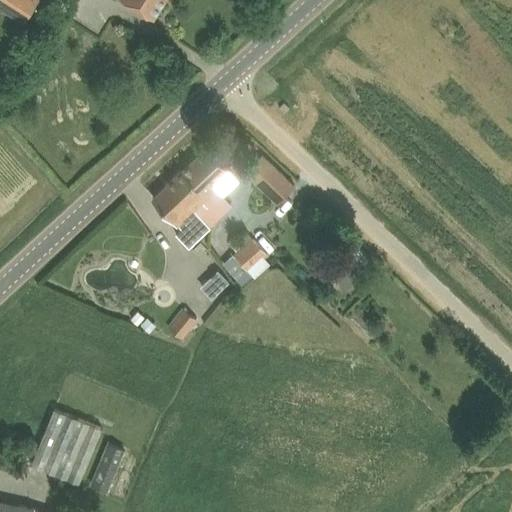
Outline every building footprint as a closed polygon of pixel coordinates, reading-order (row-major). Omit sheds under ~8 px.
[(35,0),(18,0),(11,13),(24,22),(37,1),(35,0)] [(128,0),(154,16),(164,0),(128,0)] [(199,214),(200,213),(222,193),(213,183),(228,168),(207,145),(181,170),(196,186),(184,198),(199,214)] [(295,182),(264,153),(246,171),(277,201),(295,182)] [(177,231),(190,246),(212,225),(200,213),(199,214),(184,198),(196,186),(181,170),(153,196),(181,227),(177,231)] [(354,240),(347,234),(342,239),(341,240),(347,247),(354,240)] [(224,265),(238,279),(244,285),(254,274),(251,271),(268,254),(252,237),(224,265)] [(348,247),(362,260),(365,263),(371,256),(354,240),(347,247),(348,247)] [(359,280),(349,261),(333,269),(344,289),(359,280)] [(203,283),(216,297),(233,280),(220,266),(203,283)] [(184,306),(169,325),(184,337),(199,318),(184,306)] [(138,310),(131,318),(139,324),(146,316),(138,310)] [(148,315),(141,323),(150,332),(158,324),(148,315)] [(81,481),(104,424),(56,406),(34,462),(81,481)] [(91,483),(108,491),(126,448),(109,441),(91,483)] [(0,511),(57,511),(35,507),(36,505),(0,497),(0,511)]
